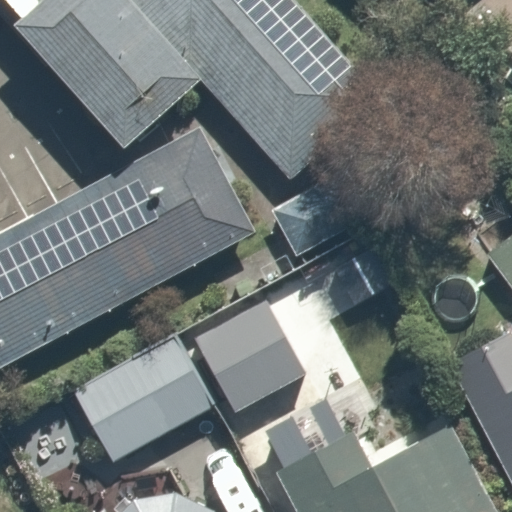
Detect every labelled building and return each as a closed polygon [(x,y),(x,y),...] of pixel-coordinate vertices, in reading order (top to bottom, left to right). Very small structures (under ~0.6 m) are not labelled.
[(128,0),(0,0),(0,17),(119,150),(197,79),(128,0)] [(291,0),(128,0),(197,79),(288,180),(381,100),(291,0)] [(210,151),(197,127),(0,231),(0,367),(253,231),(228,184),(235,180),(217,148),(210,151)] [(339,170),(268,210),(294,257),(365,217),(339,170)] [(511,285),(511,319),(445,356),(511,479),(511,240),(493,250),(511,285)] [(224,402),(230,413),(276,388),(285,405),(318,387),(272,300),(192,343),(224,402)] [(110,463),(224,402),(192,343),(185,331),(72,394),(110,463)] [(332,428),(269,464),(297,511),(495,511),(443,422),(357,471),(332,428)] [(219,511),(217,509),(212,506),(207,502),(202,499),(197,497),(191,495),(185,493),(179,492),(173,491),(168,491),(162,492),(156,493),(150,494),(144,496),(139,498),(134,501),(129,505),(124,508),(119,511),(219,511)]
